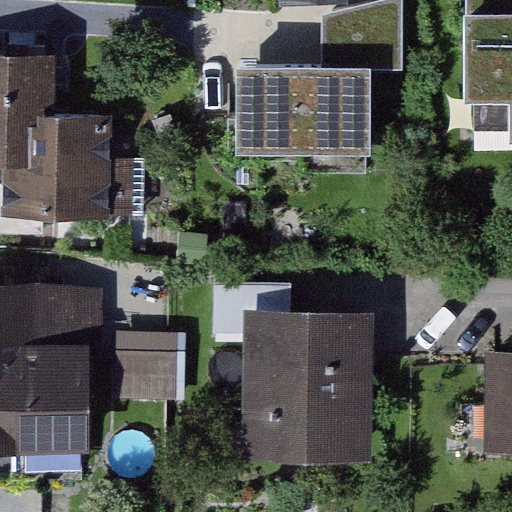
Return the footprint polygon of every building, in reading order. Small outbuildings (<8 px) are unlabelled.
[(511,18),(457,21),(460,101),(511,99),(511,127),(511,18)] [(60,47),(0,48),(0,149),(11,149),(13,205),(117,203),(115,112),(62,114),(60,47)] [(244,150),(389,149),(388,50),(243,51),(244,150)] [(103,277),(0,277),(0,440),(29,440),(106,440),(103,277)] [(384,301),(256,299),(254,450),(383,451),(384,301)] [(193,345),(128,345),(128,394),(193,393),(193,345)] [(511,443),(511,350),(500,350),(502,444),(511,443)]
